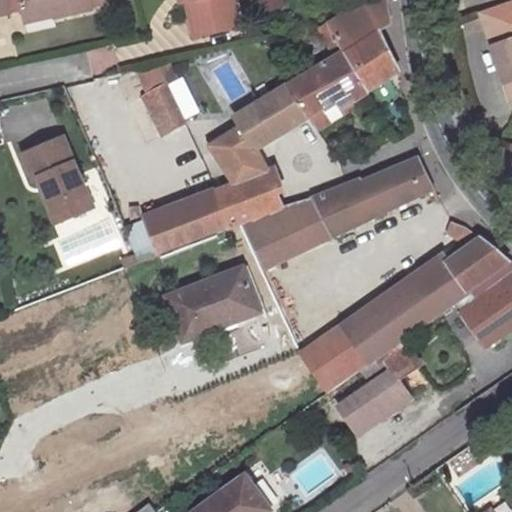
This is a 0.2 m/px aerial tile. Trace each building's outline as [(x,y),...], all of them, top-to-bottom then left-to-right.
[(24,20),(53,14),(54,18),(92,10),(91,8),(105,5),(103,0),(0,0),(0,16),(22,12),(24,20)] [(231,0),(190,0),(187,1),(195,37),(238,26),(231,0)] [(367,93),(398,72),(379,32),(391,25),(387,0),(370,0),(327,26),(329,29),(367,93)] [(511,0),(480,11),(511,102),(511,101),(511,0)] [(25,25),(54,18),(53,14),(24,20),(25,25)] [(316,29),(319,34),(319,33),(329,29),(327,26),(326,24),(316,29)] [(308,117),(317,131),(344,114),(341,109),(352,102),(367,93),(329,29),(319,33),(334,58),(288,85),(308,117)] [(91,52),(92,72),(116,71),(115,51),(91,52)] [(167,84),(148,93),(156,108),(151,111),(163,135),(186,123),(167,84)] [(308,117),(288,85),(237,118),(242,127),(256,150),(308,117)] [(341,109),(344,114),(356,107),(352,102),(341,109)] [(236,184),(269,172),(254,151),(256,150),(242,127),(212,145),(236,184)] [(64,138),(24,155),(34,182),(41,179),(58,221),(92,207),(64,138)] [(265,269),(433,190),(417,157),(407,161),(407,165),(362,183),(359,180),(312,198),(283,207),(243,222),(265,269)] [(243,222),(283,207),(269,172),(236,184),(217,191),(230,227),(239,223),(243,222)] [(230,227),(217,191),(143,219),(157,256),(230,227)] [(446,233),(468,247),(479,239),(464,227),(450,223),(446,233)] [(481,281),(510,262),(479,239),(468,247),(448,261),(443,255),(410,278),(437,317),(448,309),(471,293),(469,290),(481,281)] [(122,263),(124,269),(130,267),(137,264),(135,258),(122,263)] [(511,289),(511,264),(483,285),(490,293),(503,284),(511,289)] [(167,299),(184,341),(204,334),(202,329),(257,309),(242,270),(167,299)] [(437,317),(410,278),(343,325),(370,364),(381,356),(437,317)] [(483,285),(481,281),(469,290),(471,293),(483,285)] [(0,327),(0,357),(4,366),(117,319),(102,285),(0,327)] [(454,317),(490,293),(483,285),(471,293),(448,309),(454,317)] [(391,371),(338,407),(358,436),(411,400),(399,382),(419,368),(437,395),(467,374),(453,354),(471,341),(454,317),(448,309),(437,317),(381,356),(391,371)] [(343,325),(301,354),(327,394),(370,364),(343,325)] [(124,330),(5,373),(31,445),(150,402),(124,330)] [(151,412),(70,444),(83,476),(163,443),(151,412)] [(246,477),(196,511),(269,511),(270,511),(246,477)] [(75,511),(132,511),(114,485),(75,511)] [(136,511),(155,511),(149,503),(136,511)]
